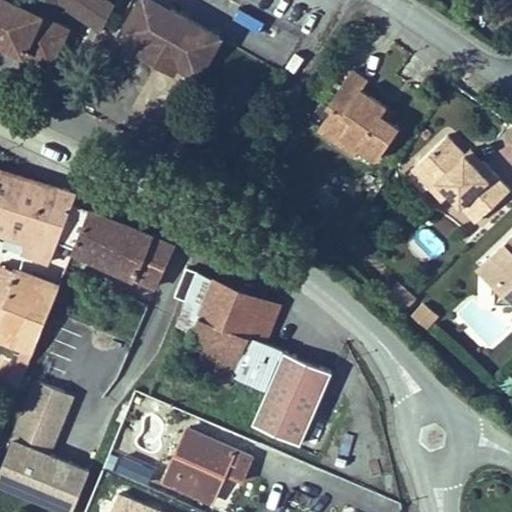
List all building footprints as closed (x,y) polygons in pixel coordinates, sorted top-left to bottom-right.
[(19,0),(0,0),(0,37),(58,65),(76,26),(58,18),(36,7),(19,0)] [(39,0),(36,7),(58,18),(65,0),(75,0),(115,23),(131,1),(128,0),(39,0)] [(173,0),(159,0),(136,26),(201,84),(230,51),(173,0)] [(402,117),(391,109),(397,101),(390,96),(383,91),(365,79),(371,71),(356,60),(330,96),(336,100),(322,120),(337,131),(342,124),(362,138),(379,150),(402,117)] [(362,138),(342,124),(337,131),(357,145),(362,138)] [(479,214),(511,182),(511,179),(486,152),(481,157),(468,145),(451,126),(422,154),(439,172),(432,179),(445,193),(452,186),(479,214)] [(468,145),(481,157),(486,152),(480,145),(474,140),(468,145)] [(432,179),(439,172),(422,154),(414,161),(432,179)] [(75,254),(91,212),(75,207),(80,194),(2,168),(0,173),(0,233),(33,244),(30,254),(71,266),(75,254)] [(188,254),(91,212),(75,254),(172,297),(188,254)] [(511,231),(481,260),(497,278),(499,296),(511,297),(511,231)] [(0,326),(0,337),(39,352),(63,287),(24,273),(27,266),(10,260),(0,282),(0,314),(4,316),(0,326)] [(314,323),(202,274),(181,324),(197,331),(182,369),(262,405),(273,380),(307,394),(324,354),(304,345),(314,323)] [(402,277),(392,285),(407,304),(417,296),(402,277)] [(431,328),(441,311),(421,300),(411,317),(431,328)] [(370,372),(324,354),(307,394),(292,430),(338,450),(370,372)] [(73,511),(93,465),(54,449),(77,392),(36,376),(12,436),(15,438),(0,475),(0,484),(68,511),(73,511)] [(261,462),(190,432),(166,486),(215,508),(228,477),(251,487),(261,462)] [(169,446),(140,434),(125,468),(154,481),(169,446)]
